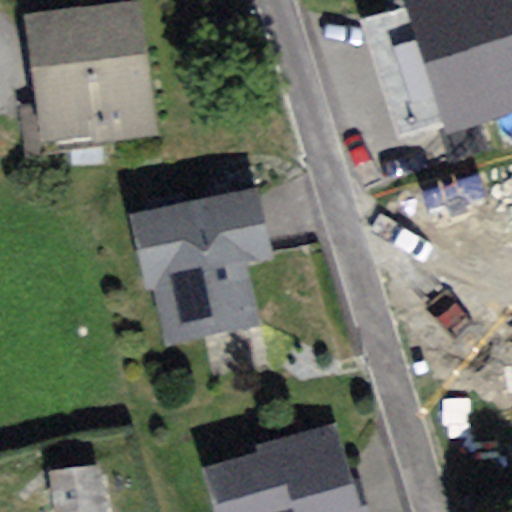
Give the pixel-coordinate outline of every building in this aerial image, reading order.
[(511,0),(447,0),(350,28),(388,141),(511,106),(511,0)] [(15,29),(30,157),(152,143),(138,15),(15,29)] [(244,197),(113,225),(138,354),(243,333),(230,273),(258,267),(244,197)] [(248,461),(191,480),(202,511),(357,511),(328,433),(247,458),(248,461)] [(36,483),(39,511),(90,511),(86,477),(36,483)]
